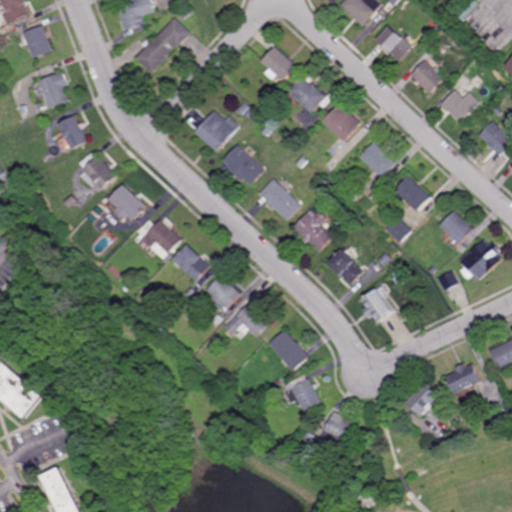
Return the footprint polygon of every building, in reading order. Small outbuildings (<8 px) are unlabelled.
[(33,14),(17,23),(12,13),(11,13),(4,0),(26,0),(28,4),(33,14)] [(128,30),(118,5),(131,0),(153,0),(158,12),(144,17),(146,23),(128,30)] [(378,0),(383,5),(378,10),(379,11),(365,26),(342,5),(346,0),(378,0)] [(179,47),(178,46),(166,59),(167,60),(154,74),(138,59),(148,49),(143,44),(149,37),(154,42),(177,18),(193,33),(179,47)] [(426,33),(422,30),(428,24),(432,27),(426,33)] [(36,59),(27,33),(46,26),(55,52),(36,59)] [(402,38),(403,37),(414,47),(400,62),(377,40),(390,26),(402,38)] [(286,82),(279,75),(275,80),(267,73),(271,69),(263,62),(277,47),(299,67),(286,82)] [(436,70),(438,67),(443,71),(440,74),(447,80),(433,95),(412,75),(426,61),(436,70)] [(52,109),(42,82),(65,73),(70,85),(64,87),(70,102),(52,109)] [(314,85),(315,84),(329,96),(315,113),(291,91),(304,76),(314,85)] [(471,93),(472,92),(483,103),(463,123),(444,104),(463,85),(471,93)] [(243,115),(238,110),(246,102),(251,107),(243,115)] [(348,143),(326,122),(343,103),(366,125),(348,143)] [(501,115),(496,109),(500,106),(505,111),(501,115)] [(250,118),(247,115),(253,109),(256,112),(250,118)] [(227,121),(231,117),(243,127),(219,153),(197,133),(217,111),(227,121)] [(74,151),(73,149),(66,153),(60,141),(67,137),(60,126),(76,117),(90,142),(74,151)] [(511,146),(503,156),(502,155),(500,157),(488,145),(490,143),(482,136),(495,121),(511,136),(511,146)] [(268,137),(264,133),(270,126),(275,130),(268,137)] [(384,148),(386,145),(392,151),(389,154),(400,164),(386,178),(364,157),(378,142),(384,148)] [(254,185),(246,178),(243,182),(228,168),(231,166),(225,161),(240,145),(267,171),(254,185)] [(99,159),(101,157),(119,176),(104,190),(86,171),(87,170),(82,164),(93,153),(99,159)] [(302,168),(296,163),(303,155),(309,160),(302,168)] [(15,177),(11,169),(20,164),(24,172),(15,177)] [(4,180),(1,175),(6,172),(9,177),(4,180)] [(422,213),(399,191),(412,177),(435,198),(422,213)] [(290,222),(261,194),(276,179),(304,206),(290,222)] [(135,222),(130,218),(127,222),(117,213),(120,209),(112,202),(125,186),(149,207),(135,222)] [(357,202),(349,195),(358,186),(365,193),(357,202)] [(71,208),(65,202),(73,195),(79,201),(71,208)] [(102,217),(95,211),(100,205),(106,211),(102,217)] [(318,215),(321,211),(330,219),(323,226),(336,238),(322,253),(296,228),(312,210),(318,215)] [(461,245),(442,226),(457,211),(476,230),(461,245)] [(403,244),(388,229),(401,216),(416,231),(403,244)] [(184,241),(166,260),(150,245),(147,249),(141,244),(145,241),(144,240),(146,238),(141,232),(151,221),(157,227),(162,221),(184,241)] [(491,246),(494,243),(504,253),(500,257),(502,260),(481,279),(476,274),(471,278),(465,271),(468,268),(463,262),(486,240),(491,246)] [(200,282),(190,274),(176,261),(190,246),(213,267),(200,282)] [(356,286),(346,276),(344,278),(331,265),(346,250),(368,273),(356,286)] [(388,266),(382,260),(389,254),(395,260),(388,266)] [(119,280),(109,269),(114,264),(124,276),(119,280)] [(447,290),(440,278),(455,270),(462,282),(447,290)] [(229,308),(228,307),(224,311),(216,303),(218,301),(213,297),(215,294),(211,290),(223,276),(242,294),(229,308)] [(129,291),(126,287),(132,281),(136,285),(129,291)] [(191,298),(187,293),(193,286),(198,291),(191,298)] [(380,320),(376,314),(372,317),(365,308),(370,305),(364,296),(378,286),(394,310),(380,320)] [(260,336),(251,328),(242,338),(230,327),(252,302),(273,321),(260,336)] [(220,325),(214,320),(220,313),(225,318),(220,325)] [(213,330),(209,325),(214,322),(218,326),(213,330)] [(298,342),(300,341),(313,356),(296,371),(291,365),(288,367),(282,361),(285,358),(272,343),(287,329),(298,342)] [(218,343),(213,339),(218,334),(222,338),(218,343)] [(511,365),(510,367),(508,364),(501,367),(492,350),(511,339),(511,365)] [(29,417),(0,391),(0,352),(48,394),(29,417)] [(468,366),(475,362),(484,380),(456,393),(448,375),(459,370),(457,366),(466,362),(468,366)] [(310,380),(312,378),(325,402),(308,411),(305,405),(302,406),(299,400),(293,403),(288,392),(295,388),(296,387),(293,382),(307,374),(310,380)] [(424,415),(409,401),(428,380),(443,393),(424,415)] [(492,412),(489,407),(494,404),(497,409),(492,412)] [(352,443),(346,441),(342,449),(335,446),(333,451),(321,446),(319,452),(305,446),(312,432),(325,438),(335,414),(360,425),(352,443)] [(368,463),(362,461),(363,454),(370,456),(368,463)] [(62,511),(46,475),(64,466),(84,511),(62,511)]
